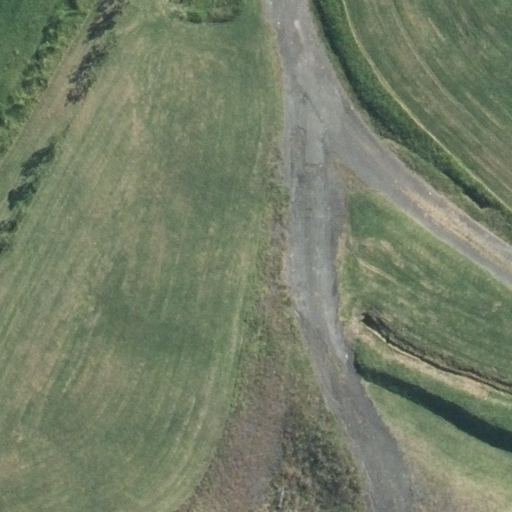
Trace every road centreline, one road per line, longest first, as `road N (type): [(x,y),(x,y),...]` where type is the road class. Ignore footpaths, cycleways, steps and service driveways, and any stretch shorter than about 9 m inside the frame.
road 1 (track): [(360,511),(323,344),(312,132),(287,0)]
road 2 (track): [(312,132),(511,282)]
